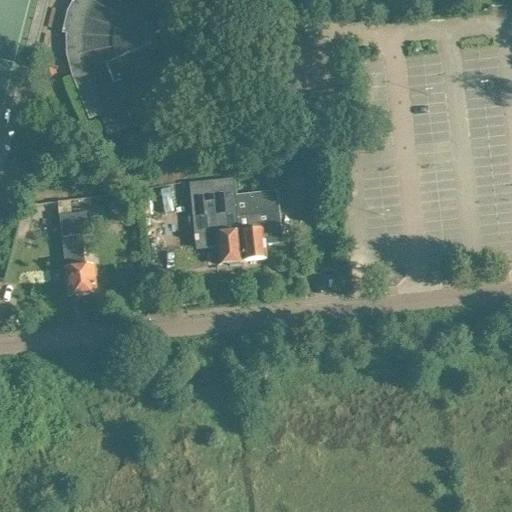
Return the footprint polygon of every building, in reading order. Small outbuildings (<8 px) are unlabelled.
[(73,0),(67,13),(62,35),(66,36),(67,56),(72,77),(81,98),(89,120),(99,116),(107,136),(145,121),(126,74),(149,64),(153,48),(155,48),(157,47),(158,45),(158,43),(157,42),(155,41),(155,40),(159,25),(142,6),(148,0),(73,0)] [(285,195),(305,193),(304,184),(297,185),(296,172),(283,174),(285,195)] [(233,181),(189,185),(192,216),(210,214),(212,236),(211,236),(212,238),(215,237),(216,249),(218,266),(228,264),(229,267),(240,266),(240,263),(242,263),(237,218),(238,218),(233,181)] [(84,267),(81,237),(92,236),(89,214),(59,217),(68,297),(95,294),(93,278),(97,276),(96,267),(92,266),(84,267)] [(282,244),(279,214),(238,218),(237,218),(242,263),(266,260),(264,246),(282,244)]
